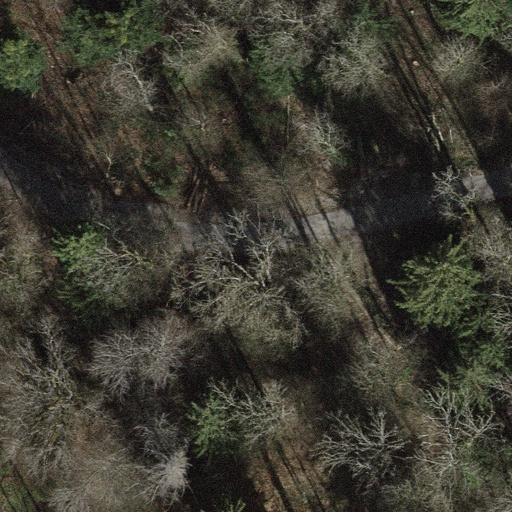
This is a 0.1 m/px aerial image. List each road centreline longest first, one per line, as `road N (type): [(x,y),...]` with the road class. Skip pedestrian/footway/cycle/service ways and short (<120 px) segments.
road 1 (track): [(0,161),(10,173),(157,222),(252,235),(351,225),(511,181)]
road 2 (track): [(351,225),(511,481)]
